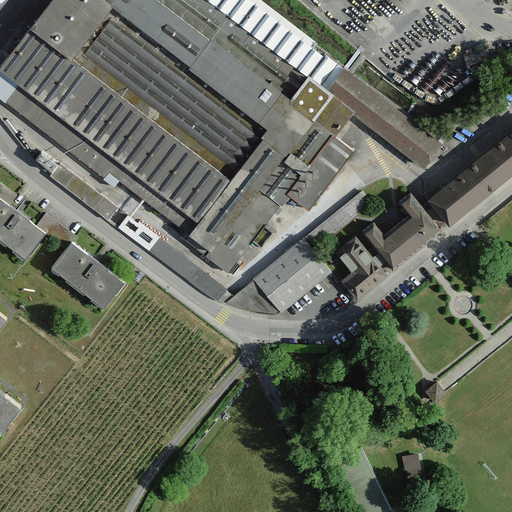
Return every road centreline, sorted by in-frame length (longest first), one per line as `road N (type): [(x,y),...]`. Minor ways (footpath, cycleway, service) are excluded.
road 1 (residential): [(511,116),(427,182),(382,159),(234,284),(0,98)]
road 2 (residential): [(251,328),(222,316),(97,226),(31,174),(0,137)]
road 3 (residential): [(251,328),(319,328),(341,320),(511,184)]
road 4 (residential): [(251,350),(125,511)]
